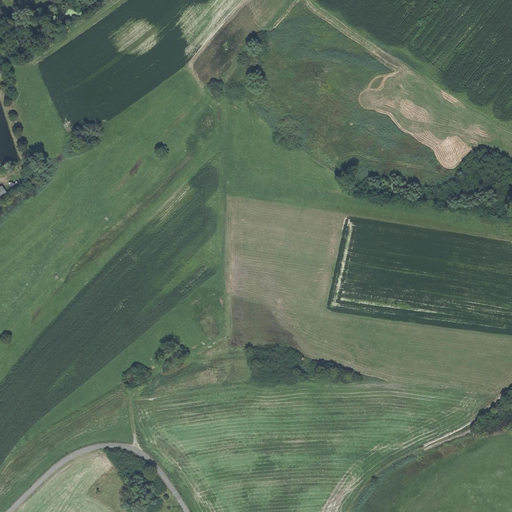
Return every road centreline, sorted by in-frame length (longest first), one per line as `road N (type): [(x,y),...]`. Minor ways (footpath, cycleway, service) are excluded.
road 1 (track): [(134,450),(134,382),(227,328),(220,247),(224,83),(291,0)]
road 2 (track): [(347,511),(386,465),(487,422),(511,403)]
